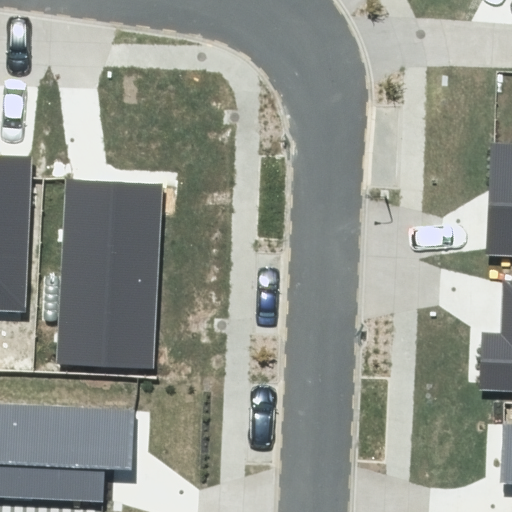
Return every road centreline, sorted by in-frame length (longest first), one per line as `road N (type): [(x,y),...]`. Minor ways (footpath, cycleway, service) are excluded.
road 1 (residential): [(220,0),(298,40),(326,134),(316,511)]
road 2 (unknown): [(65,0),(40,511)]
